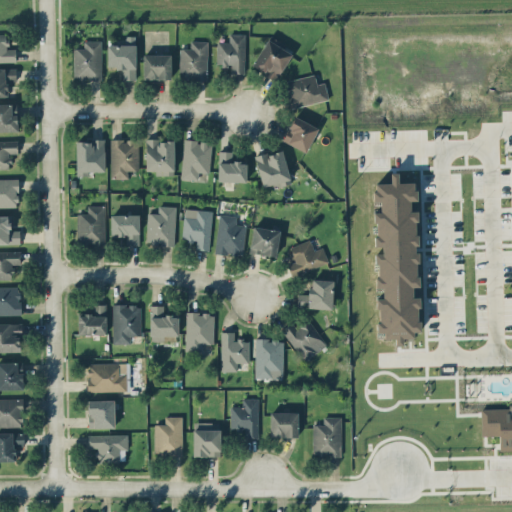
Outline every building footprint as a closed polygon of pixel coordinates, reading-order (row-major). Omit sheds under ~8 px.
[(0,61),(16,61),(16,48),(6,49),(6,34),(0,33),(0,61)] [(245,34),(229,33),(229,42),(217,41),(216,65),(231,65),(231,73),(244,73),(245,34)] [(107,45),(107,67),(122,67),(122,79),(136,79),(135,35),(124,36),(124,44),(107,45)] [(292,54),(268,39),(251,65),(275,80),(292,54)] [(73,48),(73,80),(101,79),(101,40),(83,40),(83,48),(73,48)] [(180,48),(179,79),(206,80),(207,41),(190,41),(190,48),(180,48)] [(171,54),(143,54),(143,79),(170,79),(171,54)] [(0,96),(8,96),(7,82),(16,81),(16,68),(0,68),(0,96)] [(284,80),(289,107),(328,100),(325,82),(316,84),(315,74),(284,80)] [(0,131),(17,131),(17,103),(0,103),(0,131)] [(283,142),(307,151),(317,126),(293,116),(283,142)] [(138,140),(111,139),(110,177),(127,178),(127,170),(138,170),(138,140)] [(146,170),(155,170),(155,175),(174,174),(174,139),(145,140),(146,170)] [(0,140),(0,168),(10,168),(9,153),(18,153),(17,140),(0,140)] [(104,171),(103,140),(75,140),(76,176),(88,176),(88,171),(104,171)] [(209,172),(211,141),(183,140),(181,179),(197,180),(197,172),(209,172)] [(263,189),(291,181),(282,149),(254,157),(263,189)] [(246,182),(246,161),(232,161),(232,151),(218,151),(218,181),(246,182)] [(378,339),(402,338),(414,338),(414,332),(419,332),(419,297),(412,297),(412,287),(418,287),(416,211),(410,211),(410,200),(416,200),(415,182),(398,182),(398,172),(390,173),(390,183),(374,183),(374,201),(380,201),(380,212),(374,212),(375,246),(382,246),(382,253),(376,253),(376,288),(382,288),(383,298),(377,298),(378,339)] [(0,206),(18,206),(17,178),(0,178),(0,206)] [(105,244),(105,205),(87,205),(87,213),(77,213),(77,244),(105,244)] [(158,212),(147,212),(146,244),(174,245),(175,206),(158,205),(158,212)] [(212,210),(184,208),(182,240),(196,241),(196,249),(209,250),(212,210)] [(139,214),(111,214),(110,235),(126,235),(125,244),(139,244),(139,214)] [(236,223),(237,216),(219,214),(214,252),(242,256),(246,225),(236,223)] [(19,230),(10,230),(9,215),(0,215),(0,243),(20,243),(19,230)] [(276,256),(280,230),(253,226),(249,252),(276,256)] [(322,246),(314,250),(310,239),(288,247),(294,261),(287,264),(291,276),(328,262),(322,246)] [(0,279),(13,279),(12,264),(20,264),(20,251),(0,251),(0,279)] [(332,308),(333,280),(310,279),(310,294),(297,293),(297,307),(332,308)] [(0,314),(20,314),(19,286),(0,286),(0,314)] [(78,334),(106,333),(105,304),(91,304),(92,314),(77,315),(78,334)] [(112,343),(130,343),(130,335),(140,335),(141,305),(113,304),(112,343)] [(150,305),(150,341),(164,341),(164,336),(178,335),(178,315),(163,315),(163,305),(150,305)] [(185,351),(202,352),(203,343),(213,344),(214,313),(186,312),(185,351)] [(295,327),(292,322),(281,330),(305,361),(327,344),(307,318),(295,327)] [(0,322),(0,351),(21,351),(20,323),(0,322)] [(248,362),(249,339),(234,339),(234,331),(221,331),(220,370),(237,371),(237,362),(248,362)] [(283,339),(255,338),(254,377),(282,378),(283,339)] [(0,389),(23,389),(23,372),(22,372),(22,362),(0,361),(0,389)] [(87,363),(88,391),(127,390),(126,362),(87,363)] [(0,426),(22,426),(22,398),(0,398),(0,426)] [(258,398),(242,398),(242,407),(230,406),(230,428),(246,429),(246,438),(257,438),(258,398)] [(114,400),(88,400),(88,428),(114,427),(114,400)] [(481,408),(481,436),(499,435),(499,450),(511,449),(511,403),(507,403),(507,408),(481,408)] [(270,412),(270,437),(298,436),(298,412),(270,412)] [(182,416),(164,416),(164,424),(154,424),(154,455),(182,455),(182,416)] [(341,417),(323,416),(323,425),(313,424),(313,455),(341,456),(341,417)] [(220,429),(212,429),(212,422),(193,422),(193,456),(220,456),(220,429)] [(24,432),(0,432),(0,461),(16,461),(15,445),(24,445),(24,432)] [(126,434),(88,435),(88,448),(97,447),(97,462),(127,461),(126,434)]
